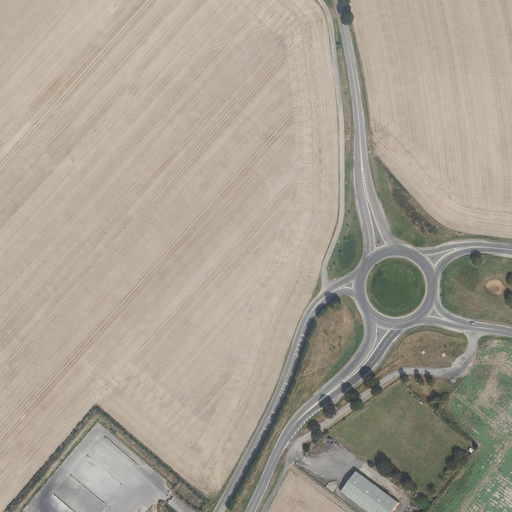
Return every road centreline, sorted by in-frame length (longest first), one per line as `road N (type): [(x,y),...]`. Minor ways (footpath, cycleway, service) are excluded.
road 1 (track): [(477,327),(461,368),(386,379),(297,446),(262,511)]
road 2 (track): [(319,0),(330,22),(342,117),(340,219),(323,270),(330,294)]
road 3 (tertiary): [(218,511),(311,311)]
road 4 (primary): [(359,124),(368,262)]
road 5 (primary): [(399,250),(377,213),(359,124)]
road 6 (primary): [(310,406),(367,368),(404,322)]
road 7 (primary): [(338,0),(359,124)]
road 8 (primary): [(310,406),(285,436),(250,511)]
